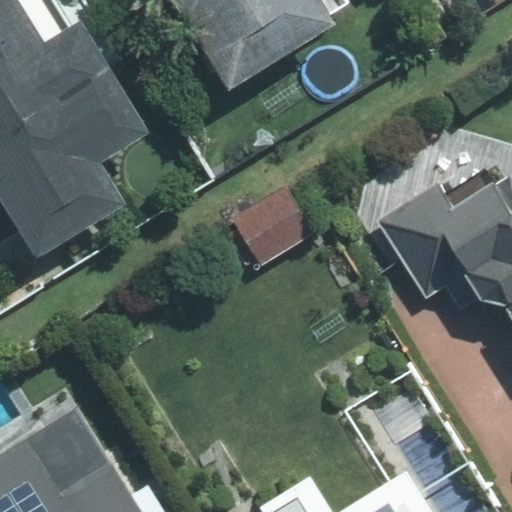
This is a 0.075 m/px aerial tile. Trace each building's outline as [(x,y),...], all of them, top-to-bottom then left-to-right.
[(25,0),(0,0),(0,181),(49,263),(143,207),(122,173),(161,150),(70,0),(38,20),(25,0)] [(317,0),(156,0),(213,95),(332,25),(317,0)] [(491,0),(435,0),(453,26),(491,0)] [(511,183),(458,168),(395,205),(438,279),(484,252),(511,299),(511,183)] [(282,189),(221,226),(247,269),(308,232),(282,189)] [(141,511),(83,398),(0,440),(0,511),(141,511)] [(319,511),(298,475),(236,511),(433,511),(414,485),(368,511),(319,511)]
